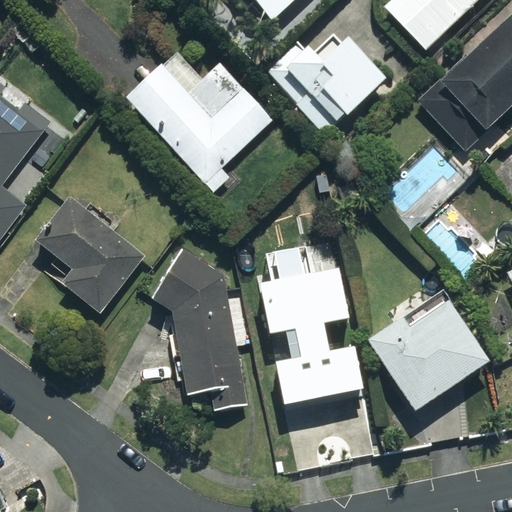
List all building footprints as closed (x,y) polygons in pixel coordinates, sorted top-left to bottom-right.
[(256,0),(261,4),(279,26),(304,0),(256,0)] [(399,0),(389,10),(430,53),(486,0),(399,0)] [(469,57),(420,104),(475,160),(511,123),(511,24),(474,61),(469,57)] [(302,45),(269,74),(328,138),(341,125),(342,126),(351,118),(353,121),(393,84),(356,44),(350,49),(338,37),(319,55),(315,51),(311,55),(302,45)] [(170,69),(132,104),(217,195),(234,180),(226,172),(277,124),(226,69),(195,97),(170,69)] [(10,90),(0,83),(0,247),(31,207),(6,189),(55,125),(29,106),(23,114),(3,99),(10,90)] [(150,259),(75,201),(41,245),(78,273),(67,288),(105,317),(150,259)] [(229,280),(189,255),(177,281),(160,304),(179,315),(193,400),(214,396),(218,414),(251,408),(229,280)] [(346,276),(268,292),(278,341),(303,335),(309,363),(284,368),(292,411),(370,394),(361,352),(336,357),(330,329),(356,323),(346,276)] [(375,346),(423,416),(495,366),(454,306),(416,332),(409,322),(375,346)] [(0,511),(13,511),(14,511),(0,483),(0,511)]
